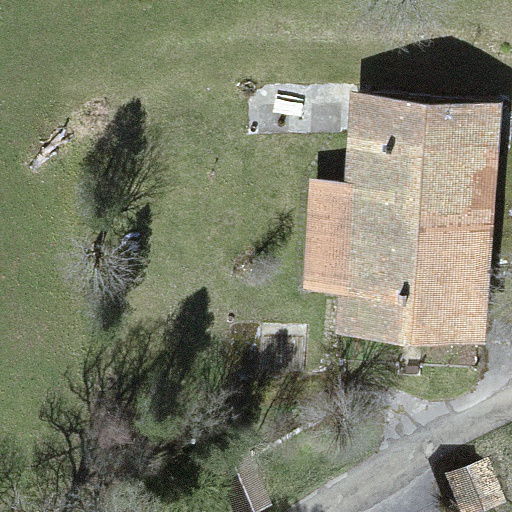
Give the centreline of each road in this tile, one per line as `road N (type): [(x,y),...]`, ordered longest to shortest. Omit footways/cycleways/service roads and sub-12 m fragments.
road 1 (track): [(41,82),(333,58),(511,74)]
road 2 (unclassified): [(316,511),(406,454),(511,403)]
